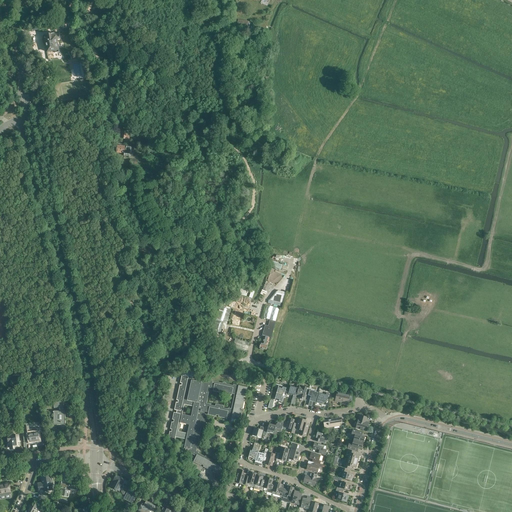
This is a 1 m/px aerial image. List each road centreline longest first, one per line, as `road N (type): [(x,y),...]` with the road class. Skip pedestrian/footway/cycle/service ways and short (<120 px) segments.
road 1 (track): [(240,359),(192,325),(170,276),(115,206),(106,78),(84,31),(93,0)]
road 2 (track): [(289,275),(313,167),(356,98),(391,16),(418,10),(511,45)]
road 3 (tertiary): [(97,459),(90,372),(30,116)]
road 4 (tertiary): [(22,118),(79,348),(97,459)]
road 5 (track): [(300,227),(482,269),(511,137)]
road 6 (residential): [(296,483),(243,464),(250,422),(294,410),(315,415)]
road 7 (residential): [(361,407),(359,389),(240,359)]
road 8 (tertiary): [(511,445),(387,420)]
